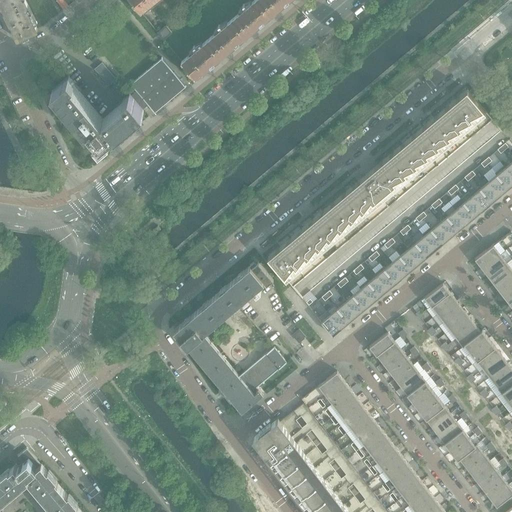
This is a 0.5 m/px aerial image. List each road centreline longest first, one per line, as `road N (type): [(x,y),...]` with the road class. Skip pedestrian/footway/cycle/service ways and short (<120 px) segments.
road 1 (residential): [(230,440),(162,343),(164,305),(463,54)]
road 2 (secondary): [(76,263),(112,209),(360,0)]
road 3 (secondary): [(332,0),(91,200)]
road 4 (secondary): [(180,511),(83,388),(64,328)]
road 5 (secondary): [(0,374),(76,403),(159,511)]
road 6 (residential): [(470,511),(343,347)]
road 7 (residential): [(91,200),(45,130),(13,55)]
road 8 (residential): [(230,440),(343,347)]
road 9 (residential): [(343,347),(448,259)]
